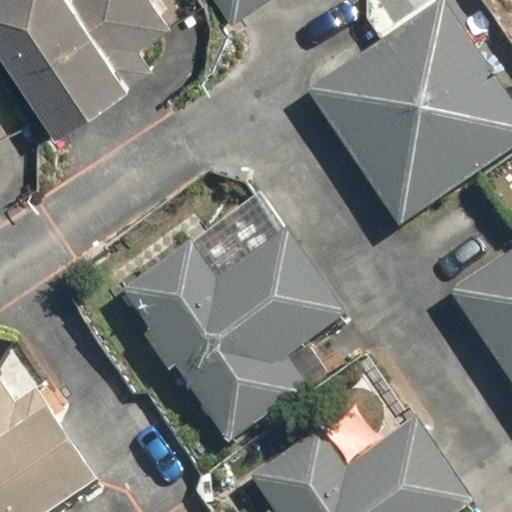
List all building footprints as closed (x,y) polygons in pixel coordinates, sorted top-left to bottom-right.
[(0,0),(0,21),(84,123),(162,60),(148,43),(185,13),(173,0),(0,0)] [(229,0),(244,19),(271,0),(229,0)] [(511,82),(456,0),(440,0),(312,87),(408,228),(511,158),(511,82)] [(0,151),(14,142),(0,122),(0,151)] [(359,313),(274,191),(128,292),(233,442),(320,383),(300,354),(359,313)] [(511,258),(457,298),(511,374),(511,258)] [(0,511),(65,511),(115,476),(44,381),(26,395),(2,363),(0,364),(0,511)] [(327,430),(260,476),(284,511),(474,511),(488,503),(430,418),(355,470),(327,430)]
